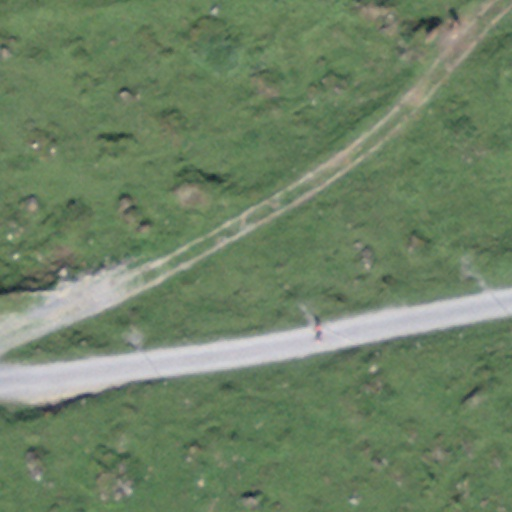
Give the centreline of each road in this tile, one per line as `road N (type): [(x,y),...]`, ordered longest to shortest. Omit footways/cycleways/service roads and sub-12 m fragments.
road 1 (track): [(510,0),(379,139),(0,351)]
road 2 (track): [(0,376),(323,338),(511,303)]
